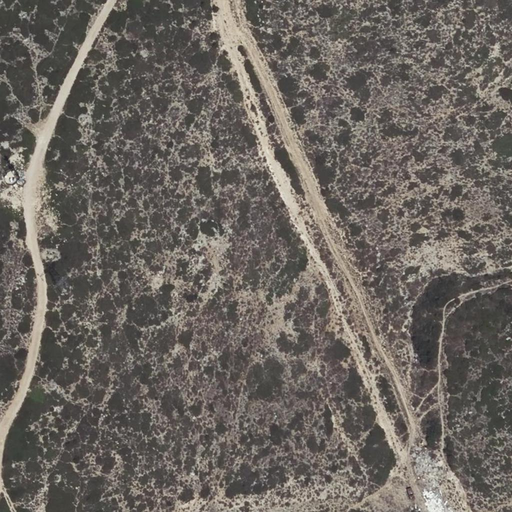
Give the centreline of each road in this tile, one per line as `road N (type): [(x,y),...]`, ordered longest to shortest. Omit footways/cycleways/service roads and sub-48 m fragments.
road 1 (track): [(0,467),(40,294),(41,116),(109,0)]
road 2 (motorway): [(177,511),(0,397)]
